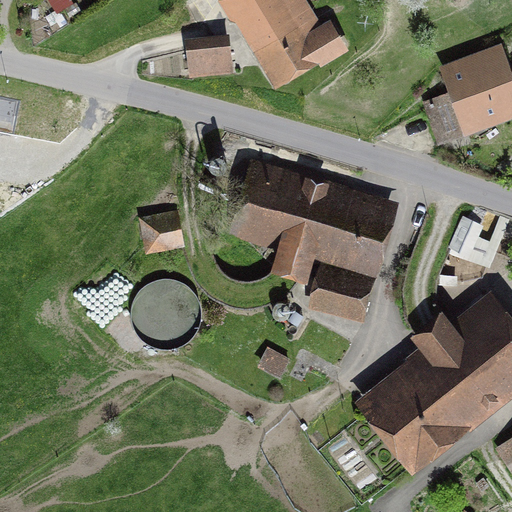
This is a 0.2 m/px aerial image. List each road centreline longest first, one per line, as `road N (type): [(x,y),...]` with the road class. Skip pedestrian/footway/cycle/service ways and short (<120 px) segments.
road 1 (tertiary): [(0,66),(511,201)]
road 2 (track): [(182,112),(199,232),(222,278),(252,288),(294,267)]
road 3 (track): [(454,185),(426,274),(430,310)]
